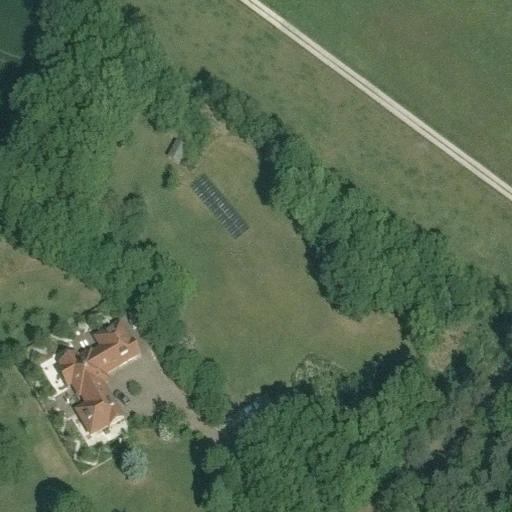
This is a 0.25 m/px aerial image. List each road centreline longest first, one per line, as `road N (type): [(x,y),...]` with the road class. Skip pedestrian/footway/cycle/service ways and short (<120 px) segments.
road 1 (unknown): [(273,0),(511,173)]
road 2 (unclassified): [(386,511),(511,393)]
